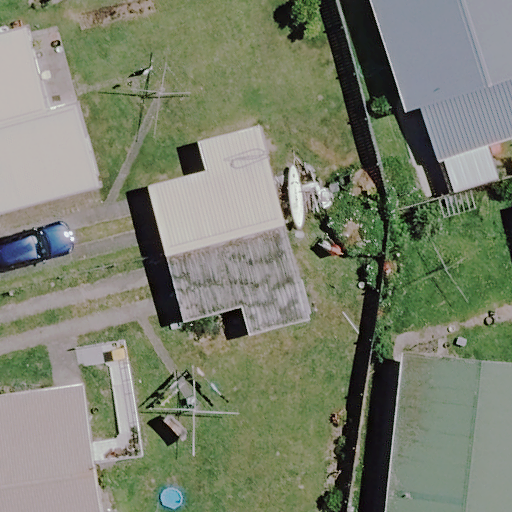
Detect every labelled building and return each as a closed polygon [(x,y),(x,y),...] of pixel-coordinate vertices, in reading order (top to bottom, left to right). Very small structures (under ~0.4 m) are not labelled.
[(511,0),(355,0),(391,115),(410,109),(437,200),(490,184),(480,153),(511,142),(511,0)] [(0,214),(80,193),(34,19),(0,27),(0,214)] [(293,307),(252,132),(192,146),(198,174),(136,189),(171,336),(293,307)] [(511,511),(511,364),(382,357),(367,511),(511,511)] [(0,511),(89,511),(73,391),(0,400),(0,511)]
